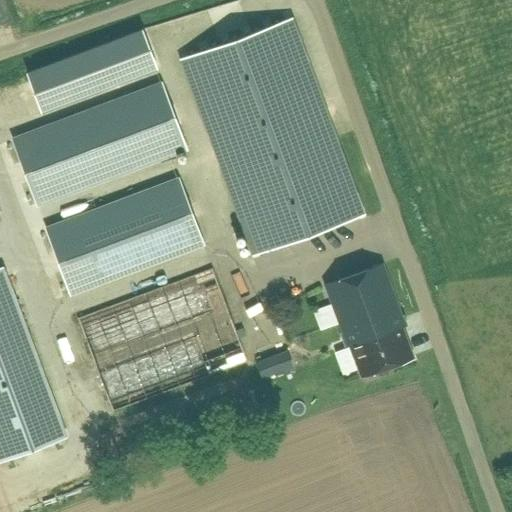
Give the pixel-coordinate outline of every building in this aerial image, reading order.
[(251,254),(363,213),(336,137),(291,18),(179,59),(251,254)] [(156,69),(141,29),(26,72),(41,112),(156,69)] [(161,84),(12,140),(36,204),(185,149),(161,84)] [(45,229),(70,294),(202,244),(178,179),(45,229)] [(361,378),(412,359),(401,329),(406,327),(383,264),(324,285),(346,348),(349,347),(361,378)] [(251,369),(211,266),(66,322),(106,425),(251,369)] [(0,460),(64,436),(1,267),(0,267),(0,460)] [(285,351),(255,363),(261,378),(291,367),(285,351)] [(178,407),(159,414),(166,434),(185,427),(178,407)]
